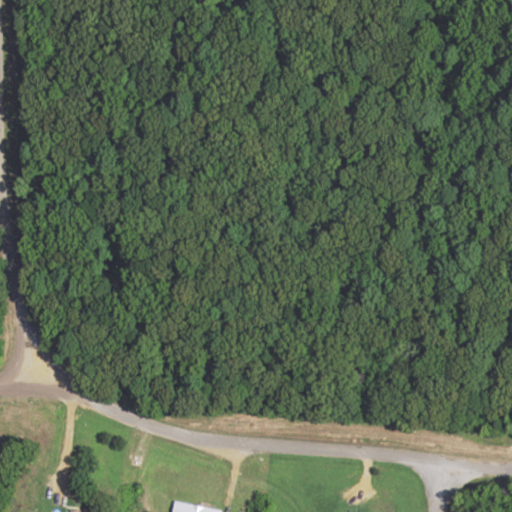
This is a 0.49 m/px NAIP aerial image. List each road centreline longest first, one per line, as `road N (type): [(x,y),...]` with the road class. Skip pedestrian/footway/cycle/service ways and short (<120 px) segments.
road 1 (residential): [(511,456),(439,459),(177,431),(41,374)]
road 2 (residential): [(41,374),(4,208),(0,92)]
